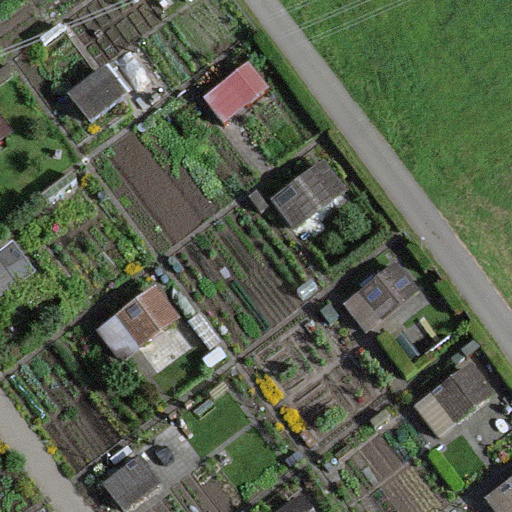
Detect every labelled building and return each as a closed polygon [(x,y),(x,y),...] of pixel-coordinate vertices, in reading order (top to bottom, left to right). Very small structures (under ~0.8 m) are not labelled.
[(231,127),(270,92),(250,70),(211,105),(231,127)] [(0,118),(0,150),(13,142),(0,118)] [(328,165),(277,211),(303,240),(354,193),(328,165)] [(18,250),(0,261),(0,306),(39,280),(18,250)] [(160,290),(102,334),(127,366),(184,322),(160,290)] [(471,356),(423,402),(448,429),(496,383),(471,356)] [(511,511),(511,472),(487,488),(502,511),(511,511)]
